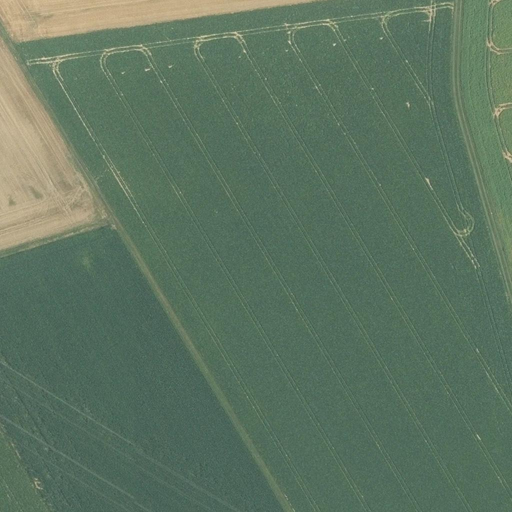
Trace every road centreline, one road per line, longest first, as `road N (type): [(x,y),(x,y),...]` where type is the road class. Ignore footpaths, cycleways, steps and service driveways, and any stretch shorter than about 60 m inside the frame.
road 1 (track): [(113,220),(287,511)]
road 2 (track): [(0,258),(113,220),(0,32)]
road 3 (track): [(511,298),(458,104),(459,0)]
